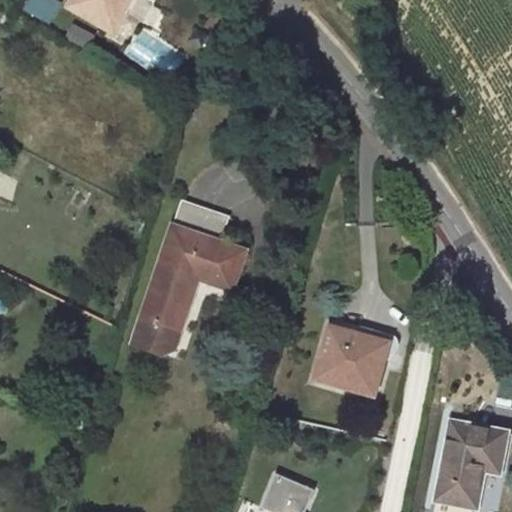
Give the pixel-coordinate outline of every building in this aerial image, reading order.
[(70,0),(67,7),(114,34),(126,14),(116,9),(121,0),(70,0)] [(121,0),(116,9),(126,14),(133,0),(121,0)] [(181,201),(133,344),(164,355),(174,350),(187,312),(181,310),(192,276),(233,290),(246,251),(220,243),(229,217),(181,201)] [(316,379),(375,396),(388,349),(364,342),(367,330),(341,323),(339,330),(331,328),(316,379)] [(364,342),(388,349),(392,337),(367,330),(364,342)] [(89,402),(76,399),(68,424),(81,428),(89,402)] [(498,472),(506,434),(452,423),(437,500),(475,507),(483,469),(498,472)] [(306,511),(315,491),(276,474),(262,509),(269,511),(306,511)]
